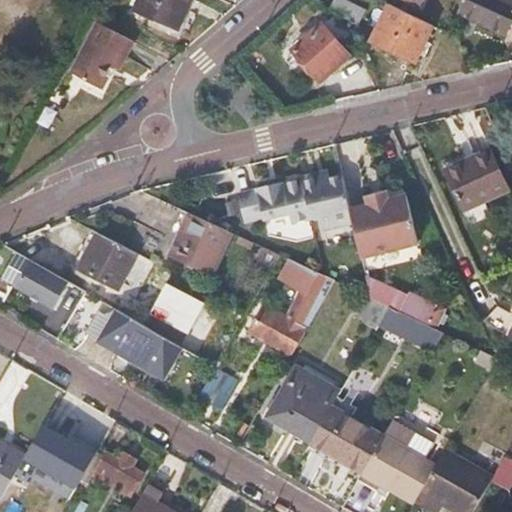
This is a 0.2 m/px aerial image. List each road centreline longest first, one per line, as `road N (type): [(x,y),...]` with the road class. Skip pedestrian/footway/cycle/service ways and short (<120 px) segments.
road 1 (residential): [(0,330),(300,511)]
road 2 (unclassified): [(511,81),(197,152)]
road 3 (unclassified): [(197,152),(0,223)]
road 4 (residential): [(197,152),(190,81),(200,54),(265,0)]
